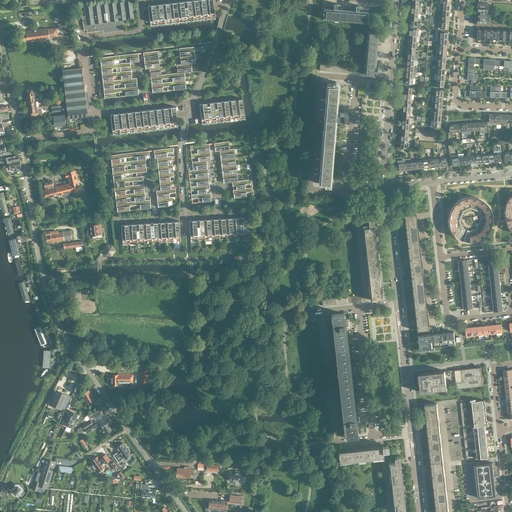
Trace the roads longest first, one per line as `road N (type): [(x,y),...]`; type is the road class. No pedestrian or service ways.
road 1 (unclassified): [(186,511),(52,310),(21,141)]
road 2 (residential): [(144,2),(142,30),(84,37),(92,112)]
road 3 (residential): [(370,436),(358,305)]
road 4 (unclassified): [(411,431),(396,301)]
road 5 (residential): [(511,314),(447,321),(440,256)]
